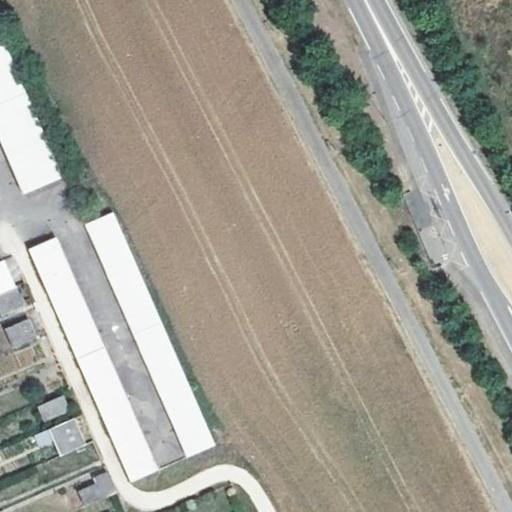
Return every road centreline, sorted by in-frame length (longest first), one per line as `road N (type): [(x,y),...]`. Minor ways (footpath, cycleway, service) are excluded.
road 1 (track): [(6,221),(124,487),(166,498),(235,474),(267,511)]
road 2 (secondary): [(378,29),(461,245),(511,332)]
road 3 (secondary): [(511,231),(378,29)]
